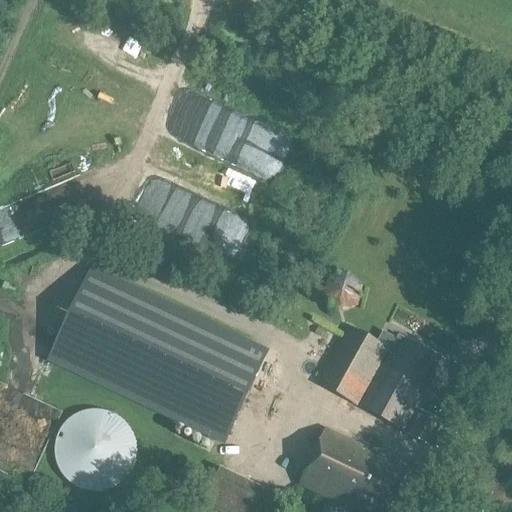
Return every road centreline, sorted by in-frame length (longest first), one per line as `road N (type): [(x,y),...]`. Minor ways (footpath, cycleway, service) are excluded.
road 1 (track): [(259,0),(511,120)]
road 2 (track): [(415,511),(511,308)]
road 3 (track): [(0,299),(42,314),(96,253)]
